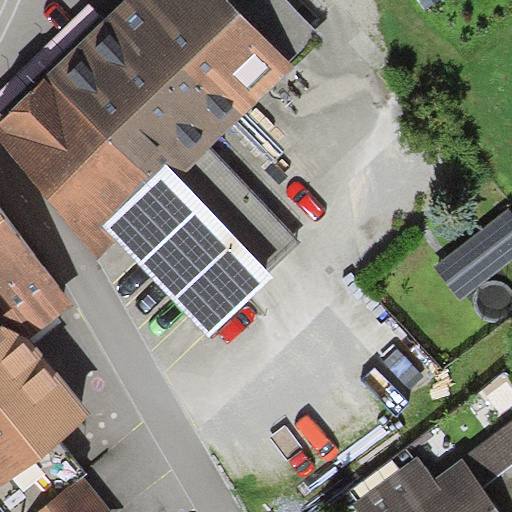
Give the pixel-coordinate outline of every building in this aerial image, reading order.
[(137,0),(87,46),(195,163),(290,76),(220,0),(137,0)] [(176,180),(195,163),(87,46),(0,126),(0,156),(92,256),(107,242),(206,349),(275,287),(176,180)] [(511,225),(504,215),(456,250),(482,285),(511,262),(511,225)] [(0,219),(0,487),(83,427),(26,348),(70,316),(0,219)] [(419,459),(349,509),(351,511),(511,511),(511,426),(434,481),(419,459)] [(99,511),(76,482),(36,511),(99,511)]
